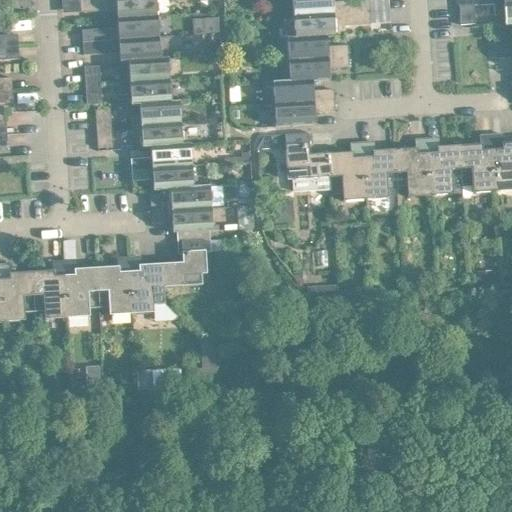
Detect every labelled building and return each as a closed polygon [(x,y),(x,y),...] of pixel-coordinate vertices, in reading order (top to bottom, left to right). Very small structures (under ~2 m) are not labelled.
[(117,8),(118,19),(158,16),(156,0),(80,0),(82,12),(113,10),(113,8),(117,8)] [(293,0),(295,16),(371,11),(369,0),(347,0),(338,1),(338,3),(334,3),(333,0),(293,0)] [(495,4),(511,3),(511,0),(459,0),(461,16),(476,15),(475,5),(495,4)] [(506,26),(511,25),(511,3),(495,4),(496,15),(505,15),(506,26)] [(295,16),(296,37),(296,38),(327,36),(327,37),(336,37),(335,24),(339,24),(339,26),(371,23),(371,11),(295,16)] [(476,24),(476,15),(461,16),(461,25),(476,24)] [(83,30),(84,42),(159,38),(158,16),(118,19),(119,30),(115,30),(115,28),(83,30)] [(219,18),(194,20),(195,34),(220,33),(219,18)] [(0,47),(19,46),(18,34),(0,34),(0,47)] [(511,34),(494,36),(495,47),(511,45),(511,34)] [(288,37),(289,60),(349,56),(349,44),(328,45),(327,37),(327,36),(296,38),(296,37),(288,37)] [(121,63),(129,62),(129,61),(160,59),(160,58),(159,38),(84,42),(84,55),(116,53),(116,51),(120,51),(121,63)] [(511,45),(495,47),(496,58),(511,57),(511,45)] [(0,47),(0,59),(20,59),(19,46),(0,47)] [(289,60),(290,80),(290,82),(313,80),(313,81),(330,80),(329,70),(350,69),(349,56),(289,60)] [(120,72),(121,83),(170,80),(169,57),(160,58),(160,59),(129,61),(129,62),(130,72),(120,72)] [(85,67),(86,76),(101,75),(100,66),(85,67)] [(0,90),(14,90),(13,77),(0,78),(0,90)] [(132,105),(140,105),(140,104),(172,102),(172,101),(170,80),(121,83),(122,94),(131,94),(132,105)] [(274,82),(275,104),(335,100),(334,88),(314,89),(313,81),(313,80),(290,82),(290,80),(274,82)] [(240,86),(230,87),(231,102),(241,101),(240,86)] [(0,90),(0,103),(14,102),(14,90),(0,90)] [(87,95),(88,105),(102,104),(102,94),(87,95)] [(335,100),(275,104),(276,127),(316,124),(315,114),(336,113),(335,100)] [(131,115),(132,127),(181,123),(180,101),(172,101),(172,102),(140,104),(140,105),(141,115),(131,115)] [(96,110),(97,119),(112,118),(111,109),(96,110)] [(143,148),(152,148),(152,147),(183,145),(183,144),(181,123),(132,127),(133,138),(142,137),(143,148)] [(294,192),(332,189),(332,177),(333,177),(331,154),(310,155),(309,146),(313,146),(313,133),(266,136),(258,149),(286,147),(287,169),(293,169),(293,180),(294,192)] [(0,134),(0,146),(9,146),(8,134),(0,134)] [(504,134),(492,135),(496,191),(511,190),(511,142),(505,143),(504,134)] [(481,144),(461,146),(463,186),(473,185),(473,193),(496,191),(492,135),(480,135),(481,144)] [(98,138),(99,148),(113,147),(113,138),(98,138)] [(440,138),(428,139),(431,195),(453,194),(453,186),(463,186),(461,146),(440,147),(440,138)] [(416,148),(396,150),(398,190),(408,189),(408,197),(431,195),(428,139),(416,139),(416,148)] [(375,142),(363,143),(366,199),(389,198),(388,190),(398,190),(396,150),(375,151),(375,142)] [(132,159),(132,170),(193,166),(191,143),(183,144),(183,145),(152,147),(152,148),(152,157),(132,159)] [(332,177),(332,189),(333,194),(343,193),(344,201),(366,199),(363,143),(351,143),(352,152),(331,154),(333,177),(332,177)] [(154,191),(171,190),(171,189),(194,187),(194,186),(193,166),(132,170),(133,181),(154,179),(154,191)] [(151,201),(152,212),(212,208),(211,185),(194,186),(194,187),(171,189),(171,190),(172,199),(151,201)] [(294,201),(274,202),(275,223),(295,222),(294,201)] [(254,206),(238,207),(239,229),(255,228),(254,206)] [(212,208),(152,212),(153,223),(173,222),(174,233),(213,230),(212,208)] [(183,263),(162,264),(163,287),(164,287),(203,285),(202,274),(207,274),(206,252),(211,251),(211,239),(178,241),(179,254),(183,254),(183,263)] [(223,239),(211,239),(211,251),(224,251),(223,239)] [(141,256),(129,257),(133,314),(155,312),(154,305),(165,304),(164,287),(163,287),(162,264),(142,265),(141,256)] [(118,267),(98,268),(100,308),(109,307),(110,315),(133,314),(129,257),(117,258),(118,267)] [(77,260),(65,261),(68,318),(90,316),(89,309),(100,308),(98,268),(77,269),(77,260)] [(53,271),(33,272),(35,312),(45,312),(45,319),(68,318),(65,261),(53,262),(53,271)] [(12,264),(0,265),(0,266),(3,322),(25,320),(25,313),(35,312),(33,272),(12,273),(12,264)] [(494,271),(479,272),(480,286),(498,285),(497,276),(494,276),(494,271)] [(243,351),(260,350),(259,324),(241,325),(243,351)] [(203,368),(195,369),(196,382),(214,381),(224,354),(201,334),(203,368)] [(100,366),(87,367),(88,389),(101,389),(100,366)]
